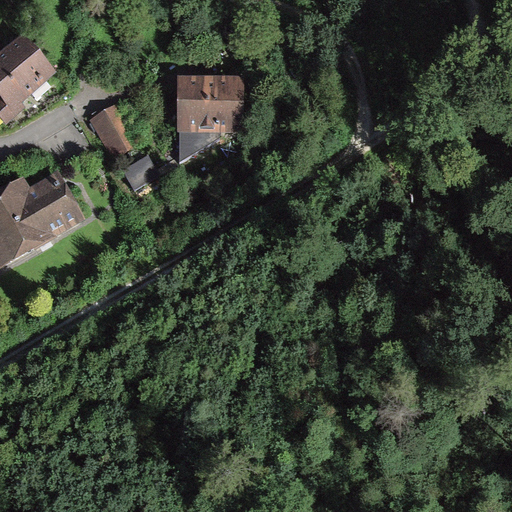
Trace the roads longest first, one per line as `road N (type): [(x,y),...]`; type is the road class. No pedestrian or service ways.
road 1 (track): [(0,368),(315,178),(356,143)]
road 2 (track): [(356,143),(431,99),(464,64),(475,28),(469,0)]
